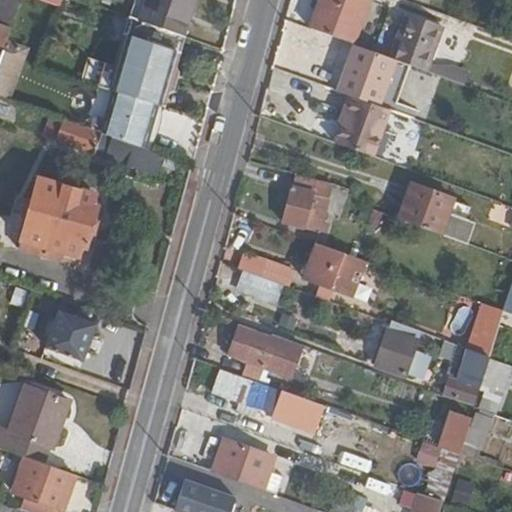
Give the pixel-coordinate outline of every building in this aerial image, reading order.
[(0,0),(0,24),(16,30),(23,10),(26,0),(0,0)] [(184,35),(196,0),(150,0),(143,21),(184,35)] [(369,0),(324,0),(313,30),(355,45),(371,1),(369,0)] [(181,51),(186,36),(184,35),(143,21),(121,14),(116,28),(181,51)] [(411,15),(394,59),(400,61),(431,72),(447,27),(411,15)] [(0,72),(16,30),(0,24),(0,72)] [(357,46),(340,91),(352,95),(383,107),(400,61),(394,59),(357,46)] [(124,82),(134,85),(144,57),(134,53),(124,82)] [(176,68),(144,57),(134,85),(131,94),(163,105),(176,68)] [(121,93),(107,134),(146,147),(160,105),(121,93)] [(345,126),(339,143),(376,157),(387,127),(393,110),(383,107),(352,95),(346,111),(350,113),(345,126)] [(342,124),(345,126),(350,113),(346,111),(342,124)] [(146,171),(153,150),(146,147),(107,134),(67,120),(60,141),(146,171)] [(387,127),(376,157),(389,161),(400,131),(387,127)] [(182,169),(185,160),(170,156),(167,164),(182,169)] [(327,181),(302,174),(298,187),(324,194),(327,181)] [(101,206),(103,196),(48,179),(43,197),(40,197),(29,201),(26,211),(32,217),(35,219),(26,248),(65,262),(68,252),(84,257),(89,245),(93,247),(105,208),(101,206)] [(415,185),(402,219),(445,235),(471,244),(478,224),(451,215),(456,201),(415,185)] [(324,194),(298,187),(295,186),(284,221),(323,232),(333,197),(324,194)] [(348,254),(319,243),(307,276),(336,287),(348,254)] [(248,252),(242,269),(249,272),(269,279),(274,262),(248,252)] [(348,254),(336,287),(356,294),(368,261),(348,254)] [(496,307),(509,313),(511,302),(511,259),(496,307)] [(269,279),(249,272),(242,290),(273,300),(279,283),(269,279)] [(89,361),(105,314),(66,301),(50,348),(89,361)] [(278,334),(245,322),(234,354),(249,359),(268,366),(299,377),(310,346),(278,334)] [(423,338),(396,327),(382,363),(409,374),(423,338)] [(494,359),(495,355),(466,345),(455,375),(486,386),(494,359)] [(244,375),(262,382),(268,366),(249,359),(244,375)] [(511,383),(511,365),(494,359),(486,386),(485,387),(508,394),(511,383)] [(289,419),(296,399),(217,372),(210,392),(243,403),(263,410),(289,419)] [(449,390),(480,402),(485,387),(486,386),(455,375),(449,390)] [(53,465),(75,400),(31,384),(8,449),(53,465)] [(261,417),(263,410),(243,403),(240,410),(261,417)] [(442,446),(464,454),(474,421),(454,413),(442,446)] [(361,422),(352,450),(379,459),(388,431),(361,422)] [(218,471),(265,488),(275,458),(229,442),(219,468),(214,467),(213,471),(217,473),(218,471)] [(25,511),(26,511),(69,511),(82,479),(34,462),(20,496),(29,499),(25,511)] [(178,511),(180,511),(235,511),(240,499),(189,481),(178,511)] [(368,511),(372,501),(346,492),(339,511),(368,511)] [(445,511),(448,505),(449,501),(423,492),(416,511),(445,511)] [(0,511),(18,511),(19,510),(0,502),(0,511)] [(285,511),(323,511),(288,502),(285,511)]
